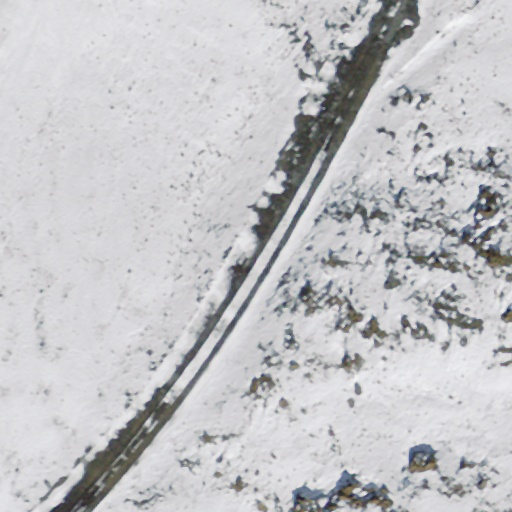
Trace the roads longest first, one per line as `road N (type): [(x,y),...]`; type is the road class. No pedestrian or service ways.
road 1 (track): [(69,511),(141,415),(288,164)]
road 2 (track): [(288,164),(378,0)]
